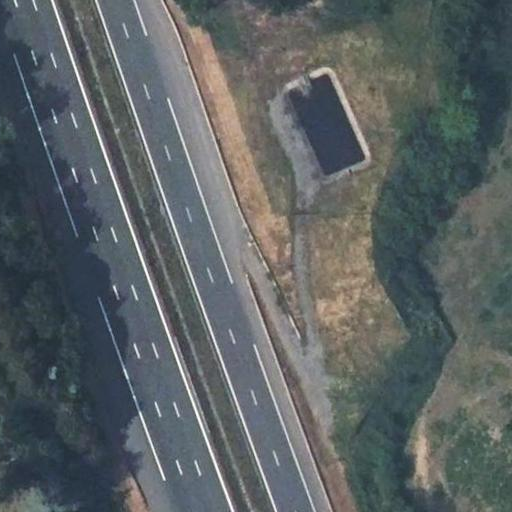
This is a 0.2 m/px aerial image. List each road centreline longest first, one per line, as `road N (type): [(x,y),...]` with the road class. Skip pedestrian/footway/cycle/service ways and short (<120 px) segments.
road 1 (motorway): [(24,0),(206,511)]
road 2 (motorway): [(299,511),(118,0)]
